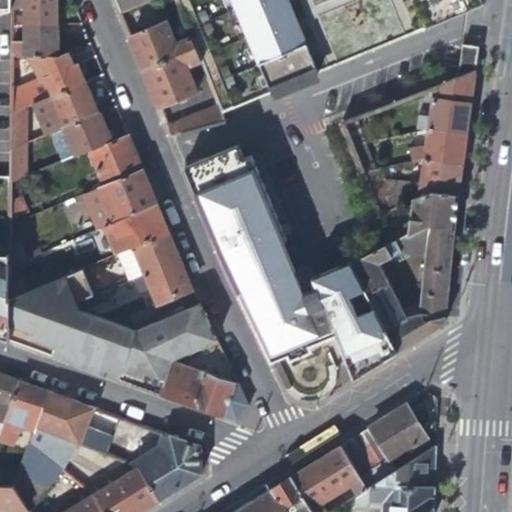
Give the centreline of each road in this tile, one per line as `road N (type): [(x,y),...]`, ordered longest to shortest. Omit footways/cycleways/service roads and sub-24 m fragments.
road 1 (residential): [(282,436),(98,0)]
road 2 (residential): [(266,446),(0,350)]
road 3 (tertiary): [(282,436),(488,322)]
road 4 (secondary): [(475,511),(488,322)]
road 5 (secondary): [(488,322),(511,173)]
road 6 (tertiary): [(160,511),(266,446)]
